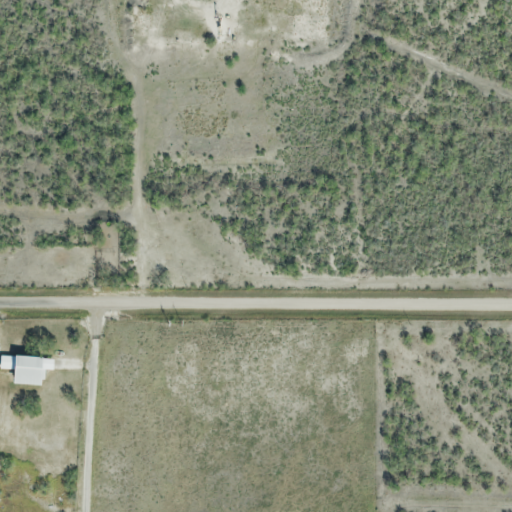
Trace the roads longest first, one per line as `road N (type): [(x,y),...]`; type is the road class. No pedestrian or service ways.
road 1 (residential): [(511,303),(0,302)]
road 2 (track): [(91,302),(93,511)]
